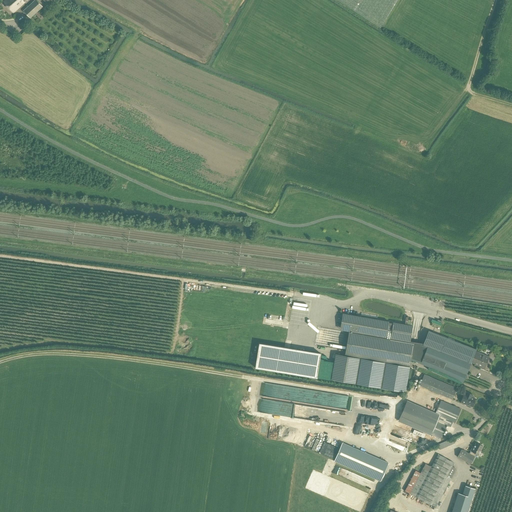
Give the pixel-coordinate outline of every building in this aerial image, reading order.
[(10,10),(12,12),(13,13),(26,0),(5,0),(3,2),(6,5),(5,5),(7,6),(9,8),(9,9),(10,10)] [(34,0),(23,11),(30,18),(42,7),(35,0),(34,0)] [(336,0),(380,28),(397,0),(336,0)] [(294,301),(291,319),(307,321),(310,300),(295,298),(295,301),(294,301)] [(465,378),(466,374),(471,362),(475,364),(474,365),(475,365),(475,366),(477,367),(478,367),(484,369),(489,357),(475,352),(476,350),(447,338),(446,338),(428,331),(423,343),(410,341),(412,326),(393,322),(393,323),(389,323),(389,322),(359,317),(359,318),(343,315),(341,329),(351,330),(346,356),(335,354),(331,380),(405,392),(411,360),(463,382),(465,378)] [(255,368),(316,378),(320,353),(259,343),(255,368)] [(419,386),(452,399),(457,388),(424,375),(419,386)] [(467,405),(472,407),(475,399),(472,397),(473,395),(466,392),(465,394),(464,394),(460,403),(465,404),(465,403),(467,404),(467,405)] [(441,401),(434,415),(406,403),(398,420),(440,439),(446,425),(450,427),(453,421),(455,422),(461,409),(441,401)] [(357,424),(369,425),(369,423),(374,423),(375,416),(358,414),(357,424)] [(424,437),(426,433),(414,429),(413,433),(424,437)] [(367,430),(365,437),(374,440),(376,434),(367,430)] [(452,438),(438,445),(440,450),(455,443),(452,438)] [(334,461),(380,481),(388,463),(342,443),(334,461)] [(476,454),(478,455),(483,446),(476,443),(474,447),(472,447),(470,451),(471,451),(469,454),(461,449),(457,457),(470,464),(471,464),(474,457),(474,456),(476,454)] [(449,481),(445,479),(454,463),(438,454),(431,467),(425,464),(420,473),(409,494),(431,505),(431,504),(436,507),(449,481)] [(371,489),(374,481),(343,468),(340,475),(367,486),(366,487),(371,489)] [(451,511),(467,511),(475,489),(465,486),(462,494),(458,493),(451,511)]
